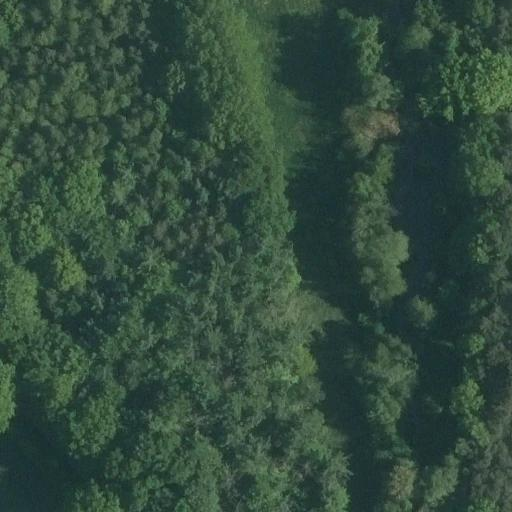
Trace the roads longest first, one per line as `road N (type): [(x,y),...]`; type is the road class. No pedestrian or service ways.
road 1 (track): [(459,511),(481,0)]
road 2 (unclassified): [(125,511),(0,373)]
